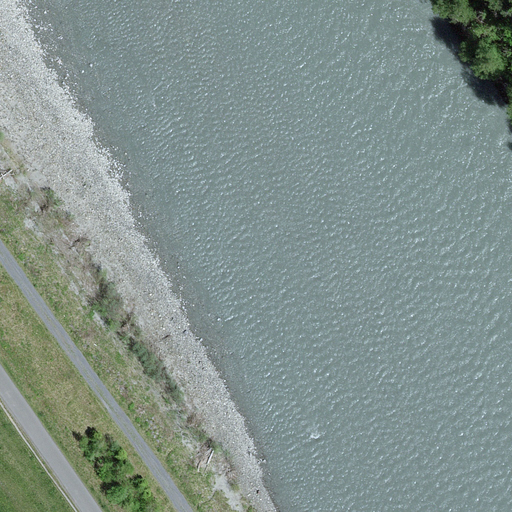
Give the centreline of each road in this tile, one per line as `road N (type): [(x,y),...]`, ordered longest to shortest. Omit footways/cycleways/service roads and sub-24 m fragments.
road 1 (track): [(177,511),(0,258)]
road 2 (track): [(0,382),(90,511)]
